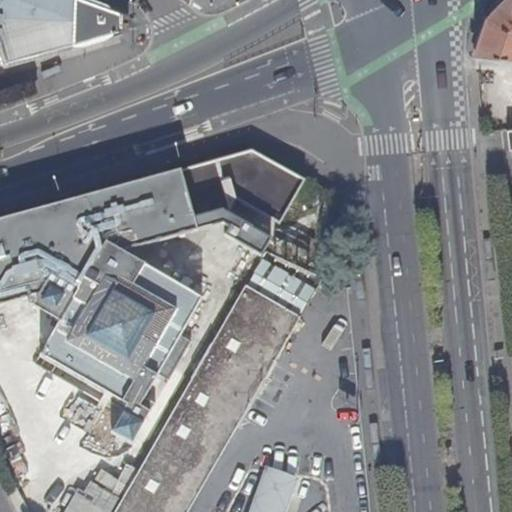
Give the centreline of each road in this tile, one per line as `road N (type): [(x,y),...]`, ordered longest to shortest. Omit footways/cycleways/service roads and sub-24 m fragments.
road 1 (primary): [(487,511),(436,0)]
road 2 (primary): [(385,0),(430,511)]
road 3 (primary): [(0,179),(338,63),(375,0)]
road 4 (primary): [(220,38),(85,100),(0,128)]
